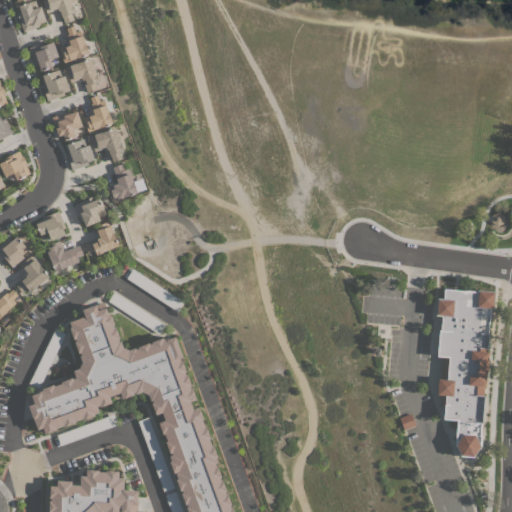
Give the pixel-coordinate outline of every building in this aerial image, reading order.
[(23,31),(17,12),(20,11),(18,5),(34,0),(37,7),(41,6),(46,21),(40,23),(41,25),(23,31)] [(70,0),(72,4),(73,4),(75,12),(71,13),(74,20),(64,23),(62,16),(61,16),(59,10),(58,11),(58,9),(46,13),(41,0),(70,0)] [(64,62),(59,48),(68,44),(65,35),(68,34),(66,28),(74,25),(76,31),(80,30),(88,53),(64,62)] [(58,56),(50,59),(52,66),(41,70),(39,63),(34,65),(32,60),(33,60),(29,47),(47,41),(47,43),(53,41),(58,56)] [(99,81),(95,82),(97,89),(87,92),(83,79),(82,80),(81,78),(70,82),(65,67),(91,58),(99,81)] [(69,90),(64,92),(65,95),(47,101),(42,86),(44,85),(40,75),(59,69),(61,76),(65,75),(69,90)] [(88,131),(83,117),(93,113),(92,109),(93,109),(91,104),(92,103),(90,97),(97,94),(100,100),(104,99),(112,123),(88,131)] [(82,126),(73,129),(76,136),(64,140),(63,134),(58,136),(55,128),(56,127),(55,124),(54,124),(51,116),(70,110),(70,112),(77,110),(82,126)] [(0,116),(3,115),(7,121),(6,121),(12,132),(0,138),(0,116)] [(123,150),(119,151),(122,158),(112,161),(108,148),(106,149),(106,147),(95,151),(89,136),(115,127),(123,150)] [(94,159),(88,161),(89,163),(72,170),(66,155),(68,155),(64,145),(83,138),(86,145),(89,144),(94,159)] [(0,166),(0,162),(4,160),(3,158),(19,150),(21,156),(22,155),(26,163),(25,164),(30,173),(16,179),(13,172),(5,176),(0,166)] [(122,163),(124,169),(129,168),(132,180),(133,180),(137,193),(123,197),(111,201),(106,186),(117,182),(112,166),(122,163)] [(85,226),(83,220),(80,221),(73,204),(91,197),(93,200),(99,198),(105,214),(98,217),(100,220),(85,226)] [(51,240),(48,232),(40,235),(35,221),(44,218),(44,217),(59,211),(65,227),(62,229),(65,235),(51,240)] [(102,251),(103,252),(96,255),(94,250),(88,253),(84,244),(98,238),(94,226),(108,221),(118,245),(102,251)] [(12,267),(8,262),(6,263),(0,256),(0,244),(9,237),(11,240),(17,236),(27,249),(21,254),(24,257),(12,267)] [(50,257),(49,257),(44,246),(59,240),(63,251),(79,245),(83,255),(77,257),(78,261),(66,266),(55,271),(50,257)] [(36,286),(36,287),(30,291),(27,288),(22,292),(16,285),(26,277),(25,275),(26,274),(19,265),(32,255),(34,259),(35,258),(49,276),(48,277),(51,281),(42,288),(39,284),(36,286)] [(183,302),(177,311),(126,278),(132,268),(183,302)] [(6,311),(6,312),(0,317),(0,297),(6,292),(7,293),(12,289),(17,295),(13,299),(15,302),(11,306),(6,311)] [(477,291),(477,290),(494,292),(493,308),(490,308),(489,321),(488,321),(487,334),(488,334),(487,348),(485,348),(485,351),(488,352),(487,358),(488,358),(487,374),(486,374),(485,386),(483,386),(482,395),(484,395),(482,422),(481,422),(480,435),(481,435),(480,446),(473,456),(460,455),(455,443),(457,420),(443,419),(444,406),(440,405),(441,395),(436,394),(438,378),(439,378),(441,356),(437,356),(439,330),(440,330),(442,315),(436,315),(437,298),(443,298),(444,289),(477,291)] [(165,324),(158,334),(107,301),(114,291),(165,324)] [(29,407),(25,397),(42,390),(42,388),(53,384),(54,386),(61,383),(61,382),(72,377),(73,379),(75,378),(73,371),(79,368),(82,362),(79,356),(81,355),(80,353),(79,353),(74,341),(76,341),(75,339),(74,339),(70,328),(71,327),(69,321),(85,316),(82,309),(95,304),(97,310),(105,307),(108,314),(110,313),(114,325),(113,325),(114,327),(116,326),(120,338),(118,339),(119,341),(120,340),(123,347),(129,350),(135,347),(136,349),(138,348),(137,346),(149,342),(150,344),(151,343),(151,341),(163,337),(163,339),(168,337),(168,338),(175,336),(182,357),(179,358),(179,360),(182,359),(186,371),(184,372),(185,374),(187,373),(191,385),(189,385),(190,388),(192,387),(196,399),(190,401),(193,409),(199,407),(203,419),(202,419),(204,427),(206,426),(210,438),(209,438),(211,446),(213,445),(217,457),(216,457),(217,462),(214,463),(215,466),(217,465),(221,477),(220,478),(220,480),(222,479),(226,491),(224,491),(225,493),(227,493),(231,505),(230,505),(231,507),(232,507),(233,511),(187,511),(186,507),(187,506),(187,504),(185,504),(181,493),(182,492),(182,490),(180,491),(176,479),(177,478),(175,473),(178,472),(178,471),(174,473),(169,461),(171,461),(169,456),(172,455),(171,453),(170,453),(165,442),(167,441),(164,433),(163,434),(158,423),(165,420),(162,412),(156,414),(151,403),(153,402),(152,400),(150,400),(148,394),(142,391),(136,394),(135,392),(133,393),(134,394),(122,398),(121,396),(114,399),(112,395),(109,396),(111,403),(100,407),(99,405),(97,406),(99,412),(94,414),(94,415),(82,420),(82,418),(75,421),(75,422),(64,427),(63,425),(56,428),(56,429),(44,434),(42,428),(37,429),(29,407)] [(55,328),(65,333),(38,388),(28,383),(55,328)] [(410,413),(415,425),(403,429),(399,417),(410,413)] [(113,414),(117,424),(60,445),(56,435),(113,414)] [(174,488),(163,492),(137,420),(148,417),(174,488)] [(99,470),(99,472),(106,472),(106,470),(118,471),(118,478),(124,478),(123,489),(137,490),(136,511),(120,511),(120,508),(118,508),(118,511),(48,511),(49,500),(51,500),(51,498),(49,498),(50,486),(56,486),(57,480),(71,481),(71,485),(80,485),(80,476),(85,476),(86,469),(99,470)] [(182,511),(170,511),(164,494),(175,491),(182,511)]
